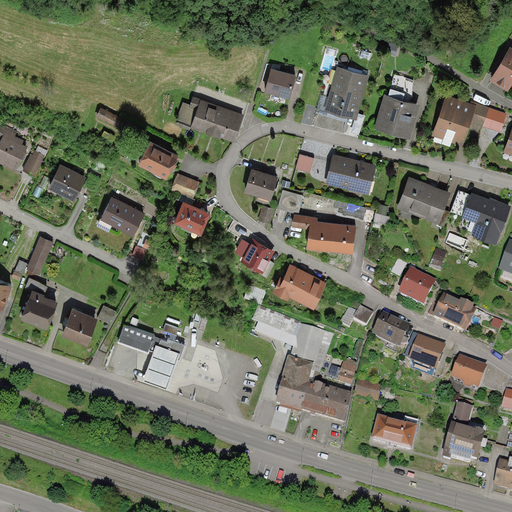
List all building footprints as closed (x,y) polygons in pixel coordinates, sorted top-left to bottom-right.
[(398,47),(387,44),(385,52),(395,56),(398,47)] [(511,51),(508,50),(490,83),(510,94),(511,90),(511,51)] [(297,71),(271,64),(264,89),(290,96),(297,71)] [(369,78),(336,68),(322,113),(355,123),(369,78)] [(411,80),(393,76),(390,91),(411,97),(411,80)] [(419,106),(386,96),(375,133),(408,143),(419,106)] [(469,104),(447,96),(432,136),(461,148),(471,123),(490,130),(497,113),(470,102),(469,104)] [(188,107),(181,104),(174,124),(232,146),(243,118),(191,98),(188,107)] [(119,119),(100,111),(96,122),(115,129),(119,119)] [(17,131),(5,126),(0,137),(0,166),(17,173),(27,149),(21,147),(23,141),(15,137),(17,131)] [(511,128),(503,153),(511,156),(511,128)] [(113,136),(103,132),(100,139),(110,143),(113,136)] [(179,157),(149,143),(137,170),(167,183),(179,157)] [(44,158),(30,152),(21,172),(35,178),(44,158)] [(313,159),(297,155),(293,172),(309,176),(313,159)] [(376,169),(331,156),(323,184),(368,197),(376,169)] [(85,181),(58,167),(47,189),(74,203),(85,181)] [(278,180),(251,172),(243,195),(270,204),(278,180)] [(199,184),(177,176),(170,192),(192,201),(199,184)] [(452,197),(407,180),(396,211),(440,228),(452,197)] [(302,197),(281,191),(276,210),(297,216),(302,197)] [(470,198),(459,194),(451,214),(476,224),(470,238),(497,248),(511,211),(471,195),(470,198)] [(144,216),(110,199),(98,223),(132,240),(144,216)] [(373,211),(337,202),(334,217),(369,225),(373,211)] [(210,218),(181,205),(171,227),(200,240),(210,218)] [(387,208),(378,206),(373,226),(386,229),(388,218),(385,217),(387,208)] [(273,211),(262,208),(257,224),(268,227),(273,211)] [(317,219),(292,217),(291,230),(308,232),(306,253),(352,257),(355,228),(317,224),(317,219)] [(271,246),(255,236),(243,253),(259,264),(265,254),(271,246)] [(52,244),(38,239),(25,272),(39,278),(52,244)] [(445,248),(435,244),(428,260),(439,264),(445,248)] [(511,247),(508,245),(495,277),(511,283),(511,247)] [(265,254),(259,264),(258,266),(265,271),(272,259),(265,254)] [(405,260),(396,254),(388,269),(398,274),(405,260)] [(322,279),(289,262),(279,281),(284,284),(311,298),(322,279)] [(432,281),(410,270),(400,290),(422,301),(432,281)] [(280,292),(284,284),(279,281),(273,279),(270,286),(280,292)] [(0,311),(9,286),(0,283),(0,311)] [(57,305),(30,295),(20,322),(48,332),(57,305)] [(440,307),(435,305),(428,319),(468,337),(478,315),(444,299),(440,307)] [(372,309),(360,302),(356,308),(352,315),(365,323),(372,309)] [(298,320),(258,303),(253,315),(295,332),(298,320)] [(352,315),(356,308),(347,304),(338,319),(347,324),(352,315)] [(78,313),(98,319),(100,312),(80,306),(78,313)] [(102,316),(115,321),(117,312),(105,308),(102,316)] [(98,321),(72,311),(61,337),(87,348),(98,321)] [(407,322),(385,312),(376,330),(398,341),(401,334),(406,324),(407,322)] [(298,320),(295,332),(283,376),(304,382),(310,362),(314,363),(320,342),(328,344),(332,329),(298,320)] [(156,334),(125,322),(119,339),(149,350),(150,347),(156,350),(169,354),(171,347),(173,342),(155,336),(156,334)] [(406,324),(401,334),(407,337),(411,327),(406,324)] [(169,325),(167,330),(179,334),(181,328),(169,325)] [(419,332),(413,330),(408,343),(410,343),(415,345),(418,335),(419,332)] [(415,345),(411,356),(433,363),(435,358),(439,359),(441,352),(439,351),(441,343),(418,335),(415,345)] [(312,385),(313,382),(328,344),(320,342),(314,363),(310,362),(304,382),(307,383),(312,385)] [(415,345),(410,343),(406,354),(411,356),(415,345)] [(169,354),(156,350),(152,360),(148,373),(146,379),(168,386),(170,380),(174,368),(180,351),(171,347),(169,354)] [(482,362),(459,354),(451,375),(464,379),(463,382),(470,385),(471,381),(475,383),(482,362)] [(356,360),(343,357),(338,378),(351,381),(356,360)] [(276,400),(283,376),(265,372),(259,395),(276,400)] [(304,382),(283,376),(276,400),(300,407),(307,383),(304,382)] [(380,383),(358,378),(354,393),(376,398),(380,383)] [(307,383),(300,407),(342,418),(348,395),(317,387),(318,383),(313,382),(312,385),(307,383)] [(471,404),(456,401),(452,424),(463,426),(464,419),(468,419),(471,404)] [(403,423),(378,416),(373,436),(410,446),(417,418),(405,415),(403,423)] [(463,426),(452,424),(446,448),(452,449),(451,454),(468,458),(469,454),(476,455),(482,428),(471,426),(470,428),(463,426)] [(511,467),(499,465),(493,491),(511,495),(511,467)]
